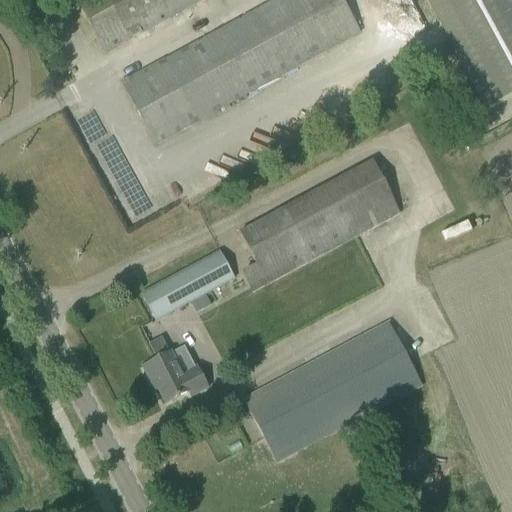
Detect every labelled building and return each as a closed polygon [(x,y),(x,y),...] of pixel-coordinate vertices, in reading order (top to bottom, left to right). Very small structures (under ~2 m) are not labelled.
[(75,0),(105,53),(202,0),(75,0)] [(357,27),(348,12),(341,0),(276,0),(146,72),(127,82),(126,80),(121,83),(155,145),(181,131),(331,48),(339,44),(359,33),(356,27),(357,27)] [(511,0),(425,0),(487,113),(511,98),(511,0)] [(239,234),(256,267),(243,274),(253,293),(398,215),(371,163),(239,234)] [(140,296),(155,323),(172,313),(190,304),(204,296),(234,280),(220,253),(158,286),(140,296)] [(204,296),(190,304),(196,314),(210,307),(204,296)] [(243,402),(275,464),(293,455),(420,387),(388,325),(260,393),(243,402)] [(143,369),(155,393),(158,391),(166,405),(188,393),(191,398),(207,390),(196,368),(181,376),(161,339),(149,345),(157,361),(143,369)]
